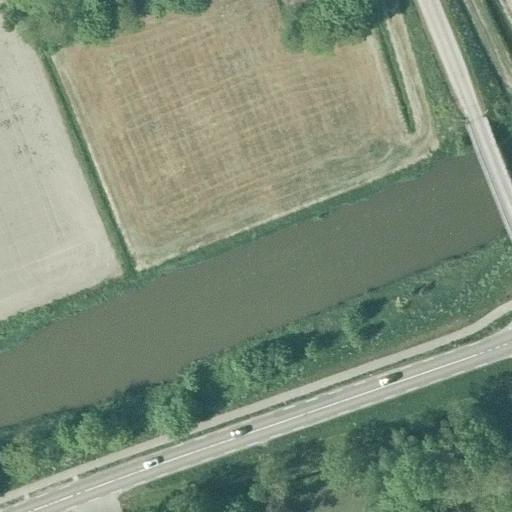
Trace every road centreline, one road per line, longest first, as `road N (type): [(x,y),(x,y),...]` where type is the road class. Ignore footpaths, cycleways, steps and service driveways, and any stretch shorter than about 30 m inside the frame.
road 1 (tertiary): [(511,341),(32,511)]
road 2 (unclassified): [(511,211),(427,0)]
